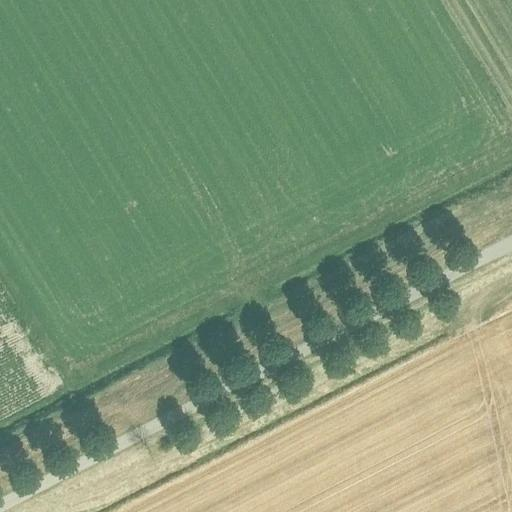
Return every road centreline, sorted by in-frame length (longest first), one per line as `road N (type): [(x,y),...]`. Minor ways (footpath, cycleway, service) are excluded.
road 1 (unclassified): [(0,505),(511,241)]
road 2 (track): [(147,430),(159,400),(261,322),(479,216),(511,217)]
